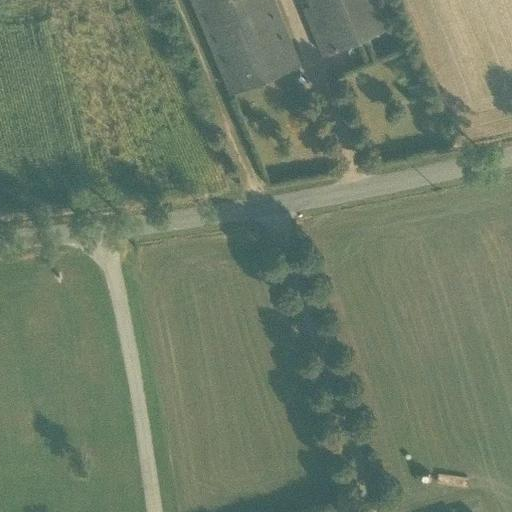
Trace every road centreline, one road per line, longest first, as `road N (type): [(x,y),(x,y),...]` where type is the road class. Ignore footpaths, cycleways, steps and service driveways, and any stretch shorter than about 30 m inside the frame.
road 1 (unclassified): [(511,151),(107,230),(0,238)]
road 2 (track): [(269,202),(372,511)]
